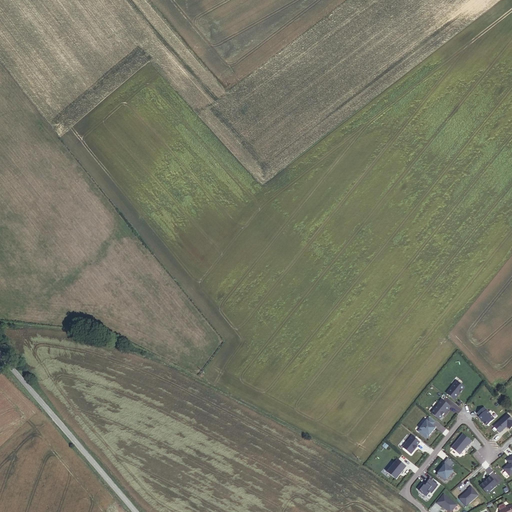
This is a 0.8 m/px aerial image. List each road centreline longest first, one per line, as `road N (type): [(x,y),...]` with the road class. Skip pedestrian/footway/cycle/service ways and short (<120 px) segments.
road 1 (track): [(409,499),(333,449),(107,334),(0,321)]
road 2 (tertiary): [(138,511),(0,352)]
road 3 (residential): [(425,511),(409,499),(408,486),(461,420),(495,454)]
